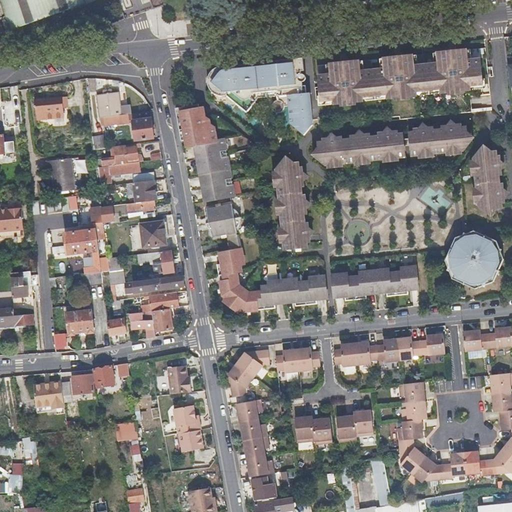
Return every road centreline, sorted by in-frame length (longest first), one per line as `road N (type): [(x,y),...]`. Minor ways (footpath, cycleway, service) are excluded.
road 1 (residential): [(150,49),(511,12)]
road 2 (residential): [(205,338),(150,49)]
road 3 (residential): [(0,368),(205,338)]
road 4 (residential): [(237,511),(205,338)]
road 5 (residential): [(150,49),(0,74)]
road 6 (residential): [(452,315),(324,328)]
